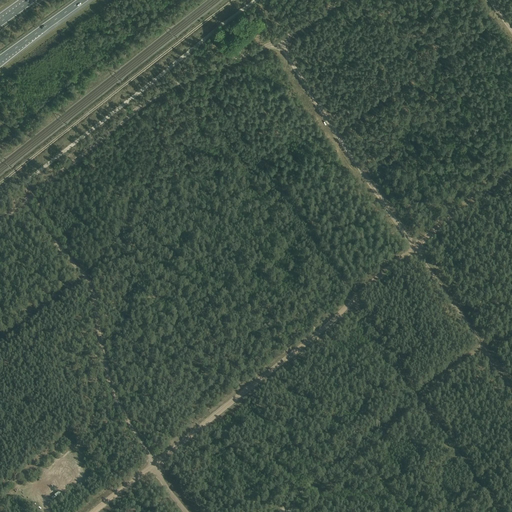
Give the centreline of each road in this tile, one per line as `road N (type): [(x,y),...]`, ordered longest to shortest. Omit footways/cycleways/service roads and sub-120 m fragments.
road 1 (track): [(342,0),(287,37),(164,88),(0,218)]
road 2 (track): [(0,202),(255,0)]
road 3 (track): [(0,183),(232,0)]
